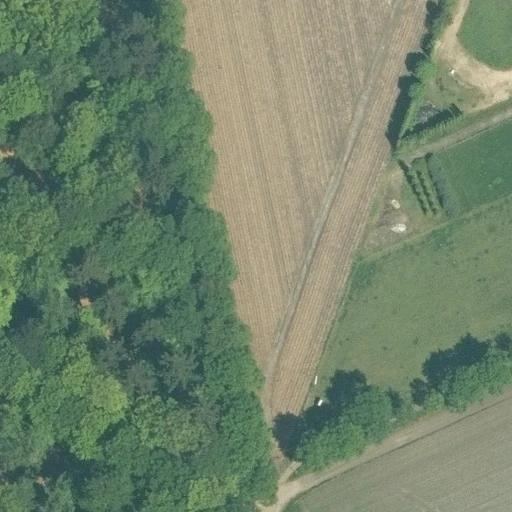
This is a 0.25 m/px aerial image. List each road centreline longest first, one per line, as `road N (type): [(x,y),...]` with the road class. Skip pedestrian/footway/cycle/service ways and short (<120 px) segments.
road 1 (track): [(268,504),(511,388)]
road 2 (track): [(228,498),(0,363)]
